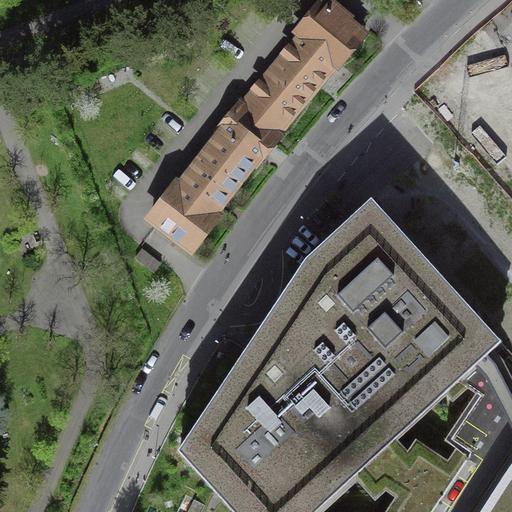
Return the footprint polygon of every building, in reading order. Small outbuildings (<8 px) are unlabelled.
[(190,250),(217,215),(215,213),(237,185),(237,184),(244,175),(254,163),(256,164),(264,154),(268,150),(271,145),(272,145),(279,136),(277,134),(288,121),(295,112),(318,85),(325,76),(326,76),(336,64),(338,66),(361,37),(345,24),(350,17),(342,10),(343,10),(333,2),(327,9),(321,4),(298,33),(302,36),(243,106),(241,104),(218,133),(220,134),(180,186),(178,185),(150,220),(190,250)] [(511,15),(486,40),(511,66),(511,15)] [(371,200),(305,260),(268,315),(178,451),(233,511),(432,511),(443,497),(509,398),(511,393),(511,354),(501,342),(371,200)] [(511,511),(511,472),(501,489),(492,503),(486,511),(511,511)] [(201,511),(205,506),(194,500),(188,511),(201,511)]
